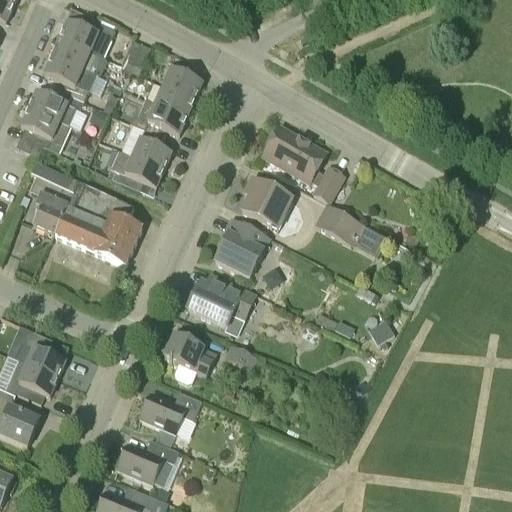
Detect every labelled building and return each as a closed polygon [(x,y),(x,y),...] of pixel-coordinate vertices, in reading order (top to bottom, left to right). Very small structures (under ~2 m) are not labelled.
[(0,0),(0,5),(13,11),(18,0),(0,0)] [(0,26),(5,29),(13,11),(0,5),(0,26)] [(91,57),(103,63),(115,37),(93,27),(89,35),(68,26),(60,44),(91,58),(91,57)] [(83,75),(91,58),(60,44),(52,62),(83,75)] [(121,74),(130,78),(142,50),(133,46),(121,74)] [(142,50),(130,78),(139,82),(143,72),(151,54),(142,50)] [(62,98),(84,107),(96,81),(83,75),(52,62),(44,80),(66,90),(62,98)] [(164,92),(194,106),(202,88),(181,78),(185,70),(175,66),(164,92)] [(187,123),(194,106),(164,92),(156,109),(156,110),(187,123)] [(37,96),(29,114),(70,133),(71,132),(69,131),(76,114),(80,116),(84,107),(62,98),(58,106),(37,96)] [(179,142),(187,123),(156,110),(156,109),(146,105),(138,122),(134,121),(130,129),(145,136),(144,136),(163,144),(166,136),(179,142)] [(70,133),(29,114),(21,133),(42,142),(39,150),(48,154),(52,146),(63,151),(70,133)] [(95,114),(90,126),(104,132),(109,121),(95,114)] [(280,133),(263,162),(310,189),(311,188),(319,192),(314,201),(328,209),(343,182),(329,174),(325,181),(317,176),(326,160),(280,133)] [(133,163),(164,176),(172,158),(159,152),(163,144),(144,136),(133,162),(133,163)] [(133,162),(119,156),(107,183),(140,197),(144,189),(155,194),(164,176),(133,163),(133,162)] [(127,228),(134,212),(37,167),(31,179),(36,181),(36,180),(75,198),(69,211),(64,223),(63,223),(55,241),(126,272),(142,235),(127,228)] [(33,232),(55,241),(63,223),(64,223),(69,211),(75,198),(36,180),(36,181),(31,197),(40,201),(36,212),(40,213),(33,232)] [(253,196),(242,217),(278,236),(293,206),(252,185),(248,193),(253,196)] [(351,250),(362,229),(327,210),(316,231),(351,250)] [(223,251),(215,267),(249,284),(270,244),(232,225),(225,238),(232,242),(227,253),(223,251)] [(207,290),(201,287),(188,315),(226,333),(233,318),(249,326),(261,302),(210,278),(210,279),(211,280),(207,290)] [(242,340),(246,325),(235,322),(231,337),(242,340)] [(395,340),(386,325),(369,335),(378,350),(395,340)] [(165,364),(178,370),(174,379),(176,384),(187,389),(192,387),(196,378),(206,382),(213,368),(200,362),(204,354),(175,341),(165,364)] [(18,367),(58,384),(66,366),(44,357),(48,348),(39,344),(35,353),(26,348),(18,367)] [(251,376),(257,363),(232,351),(226,364),(251,376)] [(18,367),(5,396),(15,399),(16,398),(41,410),(42,409),(37,407),(41,399),(50,403),(58,384),(18,367)] [(0,441),(27,453),(39,426),(10,413),(15,402),(14,401),(15,399),(5,396),(5,397),(0,394),(0,441)] [(174,409),(152,399),(140,425),(175,440),(183,422),(193,427),(201,407),(179,398),(174,409)] [(152,490),(153,489),(168,495),(182,462),(178,460),(179,458),(157,448),(152,459),(128,449),(117,476),(152,490)] [(0,511),(13,486),(0,480),(0,511)] [(167,511),(168,509),(155,504),(134,495),(129,506),(106,497),(100,511),(167,511)]
